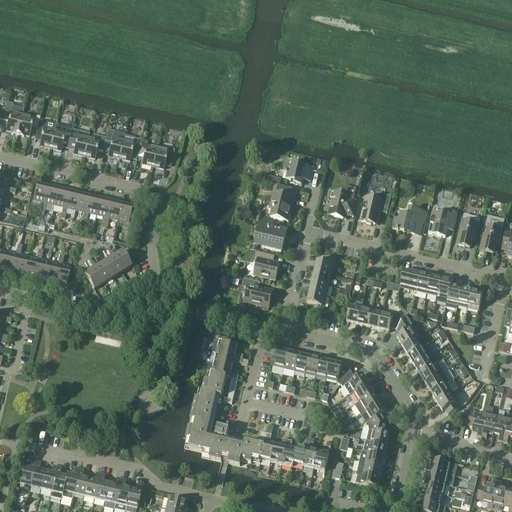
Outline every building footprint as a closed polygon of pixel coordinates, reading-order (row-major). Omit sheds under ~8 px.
[(5,110),(3,121),(8,123),(6,133),(12,134),(11,135),(17,136),(22,116),(23,110),(12,107),(13,105),(7,104),(5,110)] [(22,116),(17,136),(24,138),(24,137),(29,138),(32,128),(37,129),(39,121),(40,118),(34,116),(33,119),(22,116)] [(50,150),(56,125),(39,121),(37,129),(36,137),(41,138),(39,148),(50,150)] [(56,125),(50,150),(61,153),(62,149),(66,150),(67,144),(69,144),(72,131),(73,129),(56,125)] [(84,158),(88,139),(78,137),(79,133),(72,131),(69,144),(71,145),(70,151),(74,152),(73,156),(84,158)] [(119,160),(125,135),(108,131),(106,139),(104,147),(110,148),(108,158),(119,160)] [(138,155),(141,141),(135,140),(135,138),(125,135),(119,160),(130,163),(132,153),(138,155)] [(93,136),(92,140),(88,139),(84,158),(95,161),(97,151),(103,153),(104,147),(106,139),(93,136)] [(152,168),(157,149),(146,147),(147,143),(141,141),(138,155),(144,156),(142,166),(152,168)] [(165,166),(170,167),(171,163),(174,151),(168,150),(167,152),(157,149),(152,168),(163,171),(165,166)] [(329,163),(323,162),(321,171),(327,172),(329,163)] [(310,183),(313,169),(285,163),(283,173),(285,173),(285,175),(287,176),(286,181),(295,184),(295,186),(301,187),(302,181),(310,183)] [(8,179),(0,177),(0,189),(5,191),(5,193),(10,194),(11,190),(6,188),(8,179)] [(44,205),(47,189),(36,186),(33,202),(42,204),(44,205)] [(288,223),(296,192),(275,187),(271,202),(274,203),(270,219),(288,223)] [(47,189),(44,205),(42,204),(40,210),(45,211),(46,205),(54,207),(58,191),(47,189)] [(58,191),(54,207),(63,209),(65,210),(68,194),(58,191)] [(353,218),(357,202),(350,201),(351,197),(334,193),(328,217),(346,221),(347,217),(353,218)] [(68,194),(65,210),(63,209),(61,214),(66,215),(67,210),(75,212),(79,196),(68,194)] [(387,215),(391,198),(376,195),(375,201),(366,199),(360,222),(365,224),(366,226),(371,226),(372,225),(375,226),(378,213),(387,215)] [(79,196),(75,212),(84,214),(86,215),(90,199),(79,196)] [(90,199),(86,215),(84,214),(83,219),(87,220),(88,215),(96,217),(100,201),(90,199)] [(100,201),(96,217),(105,219),(107,220),(110,204),(100,201)] [(110,204),(107,220),(105,219),(103,224),(108,225),(109,220),(117,222),(121,206),(110,204)] [(128,225),(132,209),(121,206),(117,222),(126,224),(124,229),(129,230),(130,225),(128,225)] [(420,236),(423,223),(425,214),(410,210),(409,217),(396,214),(392,231),(404,234),(405,233),(420,236)] [(450,217),(433,213),(428,235),(445,239),(447,231),(453,232),(457,216),(450,214),(450,217)] [(464,215),(461,230),(457,245),(464,247),(464,249),(469,250),(472,240),(475,241),(478,226),(480,219),(464,215)] [(486,227),(488,228),(486,236),(484,236),(480,251),(487,252),(487,254),(493,255),(495,246),(498,247),(504,221),(488,218),(486,227)] [(256,247),(261,248),(281,253),(285,235),(281,234),(283,229),(262,224),(260,230),(260,229),(256,247)] [(511,234),(506,233),(501,251),(508,253),(507,259),(511,260),(511,259),(511,234)] [(7,254),(4,270),(14,272),(18,256),(20,257),(21,252),(17,251),(16,256),(7,254)] [(131,268),(121,252),(84,276),(93,291),(131,268)] [(274,281),(278,266),(273,265),(275,257),(256,253),(254,263),(258,264),(255,277),(274,281)] [(28,259),(20,257),(18,256),(14,272),(24,275),(28,259)] [(28,259),(24,275),(35,277),(39,262),(41,262),(42,257),(38,256),(36,261),(28,259)] [(314,273),(331,277),(335,261),(323,258),(322,264),(317,263),(314,273)] [(49,264),(45,280),(56,282),(60,267),(62,267),(63,262),(59,261),(57,266),(49,264)] [(45,280),(49,264),(41,262),(39,262),(35,277),(45,280)] [(70,269),(62,267),(60,267),(56,282),(67,285),(70,269)] [(400,287),(400,289),(417,293),(421,276),(404,272),(400,287)] [(331,277),(314,273),(312,284),(329,288),(331,277)] [(431,278),(421,276),(417,293),(427,296),(431,278)] [(438,298),(442,281),(431,278),(427,296),(438,298)] [(268,308),(271,293),(259,290),(260,284),(244,280),(242,288),(249,289),(245,303),(268,308)] [(437,302),(447,305),(448,300),(448,301),(451,288),(452,283),(442,281),(438,298),(437,302)] [(329,288),(312,284),(309,294),(326,298),(329,288)] [(457,311),(458,308),(457,308),(461,291),(451,288),(448,301),(448,300),(447,305),(446,309),(457,311)] [(468,310),(472,293),(461,291),(457,308),(458,308),(468,310)] [(478,313),(483,296),(472,293),(468,310),(478,313)] [(310,312),(322,315),(326,298),(309,294),(307,305),(312,306),(310,312)] [(352,302),(346,323),(357,326),(361,309),(362,304),(352,302)] [(378,331),(383,311),(373,308),(372,311),(368,329),(378,331)] [(372,311),(361,309),(357,326),(368,329),(372,311)] [(396,331),(403,321),(399,320),(401,315),(383,311),(378,331),(389,333),(390,329),(396,331)] [(402,348),(419,338),(409,322),(406,325),(403,321),(396,331),(397,331),(400,337),(397,339),(402,348)] [(462,333),(473,336),(475,330),(464,327),(462,333)] [(419,338),(402,348),(408,357),(427,346),(421,337),(419,338)] [(237,348),(238,342),(221,338),(217,354),(243,360),(244,356),(235,354),(237,348)] [(498,353),(507,355),(509,346),(500,344),(498,353)] [(414,367),(433,355),(427,346),(408,357),(414,367)] [(284,370),(288,353),(278,351),(273,368),(284,370)] [(295,373),(299,356),(288,353),(284,370),(295,373)] [(243,360),(217,354),(214,365),(232,369),(233,363),(241,365),(243,360)] [(433,355),(414,367),(420,376),(438,364),(433,355)] [(305,375),(309,358),(299,356),(295,373),(305,375)] [(309,358),(305,375),(316,378),(320,361),(309,358)] [(326,380),(330,363),(320,361),(316,378),(326,380)] [(340,386),(350,372),(341,369),(341,366),(330,363),(326,380),(337,383),(337,384),(340,386)] [(425,385),(444,374),(438,364),(420,376),(425,385)] [(232,369),(214,365),(212,375),(212,376),(226,379),(226,380),(232,381),(232,380),(237,382),(238,377),(230,375),(232,369)] [(350,397),(353,395),(368,385),(362,376),(355,380),(350,372),(340,386),(343,388),(344,387),(350,397)] [(224,463),(240,467),(241,462),(260,467),(261,462),(267,435),(261,434),(258,446),(244,443),(243,448),(228,444),(207,439),(217,397),(222,399),(226,379),(212,376),(212,375),(207,374),(203,393),(198,392),(184,449),(202,453),(201,458),(224,463)] [(444,374),(425,385),(431,394),(448,384),(450,383),(444,374)] [(232,380),(232,381),(228,400),(224,399),(223,403),(232,405),(237,382),(232,380)] [(437,404),(454,393),(448,384),(431,394),(437,404)] [(359,404),(374,395),(368,385),(353,395),(359,404)] [(290,395),(291,389),(281,386),(279,392),(290,395)] [(448,416),(459,410),(456,405),(460,403),(454,393),(437,404),(442,413),(445,411),(448,416)] [(323,394),(321,402),(327,403),(329,396),(323,394)] [(361,415),(380,404),(374,395),(359,404),(356,406),(361,415)] [(368,428),(386,425),(381,416),(385,413),(380,404),(361,415),(367,425),(368,424),(368,428)] [(482,439),(489,407),(485,406),(482,416),(476,414),(476,415),(470,414),(467,427),(473,428),(472,431),(478,432),(477,438),(482,439)] [(494,436),(498,419),(492,418),(494,408),(489,407),(482,439),(487,440),(488,435),(494,436)] [(332,412),(334,414),(336,418),(341,415),(337,408),(332,412)] [(503,444),(509,416),(505,415),(503,421),(498,419),(494,436),(499,437),(498,443),(503,444)] [(511,416),(509,416),(503,444),(507,445),(509,439),(511,440),(511,416)] [(366,442),(370,443),(369,443),(386,447),(389,436),(384,435),(386,425),(368,428),(369,432),(366,442)] [(226,441),(229,431),(218,428),(215,438),(226,441)] [(269,428),(267,435),(261,462),(271,464),(275,447),(269,445),(273,429),(269,428)] [(282,467),(288,441),(283,440),(281,448),(275,447),(271,464),(282,467)] [(343,440),(342,443),(341,447),(347,449),(349,441),(343,440)] [(288,441),(282,467),(293,469),(293,466),(297,448),(296,448),(296,452),(290,450),(292,442),(288,441)] [(303,468),(309,442),(305,441),(303,450),(297,448),(293,466),(303,468)] [(309,442),(303,468),(314,471),(318,453),(312,452),(314,443),(309,442)] [(369,443),(367,453),(367,454),(384,458),(386,447),(369,443)] [(318,453),(314,471),(325,473),(331,447),(326,446),(324,455),(318,453)] [(362,452),(361,454),(359,463),(382,468),(384,458),(367,454),(367,453),(362,452)] [(457,467),(435,461),(432,472),(455,477),(457,467)] [(23,469),(19,486),(30,489),(36,463),(32,462),(30,470),(23,469)] [(36,463),(30,489),(41,491),(45,474),(39,472),(41,464),(36,463)] [(357,473),(379,478),(382,468),(359,463),(357,473)] [(45,474),(41,491),(51,494),(58,468),(53,467),(51,475),(45,474)] [(58,468),(51,494),(52,494),(51,498),(61,501),(62,496),(63,494),(66,479),(60,477),(62,469),(58,468)] [(343,470),(336,468),(334,480),(340,481),(343,470)] [(63,494),(62,496),(73,499),(73,496),(79,470),(75,469),(73,477),(66,476),(66,479),(63,494)] [(79,470),(73,496),(84,499),(88,481),(82,479),(84,471),(79,470)] [(453,488),(455,478),(455,477),(432,472),(430,482),(447,487),(447,486),(453,488)] [(356,485),(377,490),(379,478),(357,473),(356,477),(357,477),(356,485)] [(88,481),(84,499),(94,501),(100,475),(96,474),(94,482),(88,481)] [(100,475),(94,501),(105,504),(109,486),(103,485),(105,476),(100,475)] [(109,486),(105,504),(103,509),(114,511),(121,480),(117,479),(115,487),(109,486)] [(116,511),(124,511),(130,491),(124,490),(126,481),(121,480),(114,511),(116,511)] [(447,487),(430,482),(427,493),(444,497),(447,487)] [(492,511),(498,484),(493,483),(492,488),(486,486),(485,489),(480,488),(477,500),(482,502),(482,503),(488,504),(487,510),(492,511)] [(136,511),(138,504),(143,485),(138,484),(136,492),(130,491),(124,511),(136,511)] [(498,484),(492,511),(495,511),(496,511),(498,506),(503,508),(507,491),(502,490),(503,485),(498,484)] [(511,511),(511,492),(507,491),(503,508),(509,509),(508,511),(511,511)] [(444,497),(427,493),(425,503),(442,507),(444,497)] [(185,504),(168,500),(165,511),(170,511),(189,511),(184,511),(185,504)] [(440,511),(442,507),(425,503),(422,511),(440,511)]
